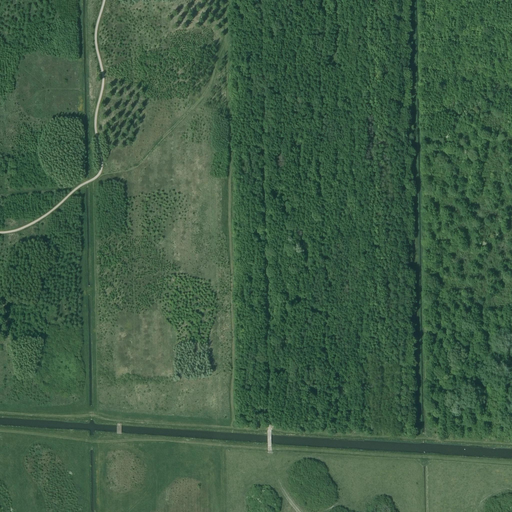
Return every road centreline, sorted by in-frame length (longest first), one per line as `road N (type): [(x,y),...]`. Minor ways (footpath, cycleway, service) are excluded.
road 1 (track): [(0,431),(511,463)]
road 2 (track): [(0,412),(268,431)]
road 3 (track): [(511,444),(340,435)]
